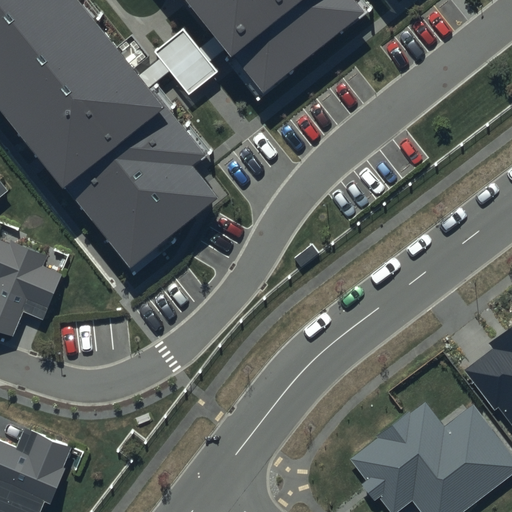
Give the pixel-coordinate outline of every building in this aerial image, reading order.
[(199,0),(263,80),(358,3),(355,0),(199,0)] [(42,257),(0,240),(0,330),(12,335),(22,310),(40,317),(58,274),(38,266),(42,257)] [(493,348),(464,370),(495,410),(499,406),(511,423),(511,325),(489,343),(493,348)] [(425,401),(349,459),(366,481),(362,484),(375,502),(380,498),(390,511),(400,511),(412,503),(419,511),(461,511),(511,473),(511,455),(473,405),(445,427),(425,401)] [(0,511),(43,511),(70,448),(25,430),(18,449),(0,441),(0,511)]
